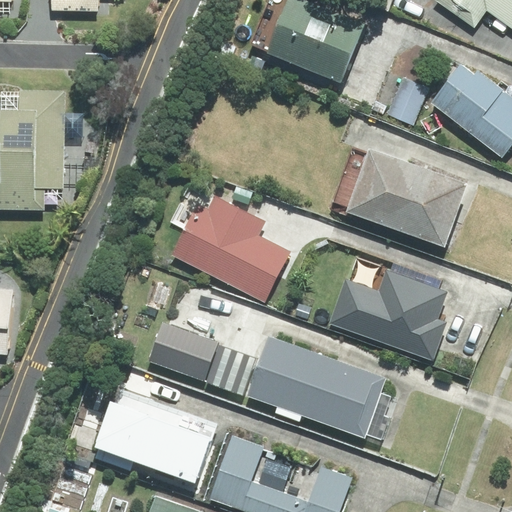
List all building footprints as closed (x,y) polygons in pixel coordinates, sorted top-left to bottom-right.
[(0,0),(0,13),(19,14),(19,0),(0,0)] [(58,0),(58,9),(105,12),(105,0),(58,0)] [(325,0),(277,0),(259,47),(358,84),(382,21),(325,0)] [(491,11),(511,24),(511,0),(440,0),(439,3),(479,29),(491,11)] [(511,93),(471,62),(439,103),(507,156),(511,149),(511,93)] [(432,89),(406,78),(389,115),(416,127),(432,89)] [(0,217),(47,219),(50,90),(0,88),(0,217)] [(459,247),(482,182),(384,148),(382,154),(358,145),(337,204),(459,247)] [(271,220),(213,189),(178,255),(273,306),(301,253),(264,233),(271,220)] [(389,292),(353,279),(337,323),(444,360),(458,321),(448,317),(457,291),(397,270),(389,292)] [(263,307),(216,286),(194,337),(241,357),(263,307)] [(0,350),(16,352),(22,289),(0,287),(0,350)] [(279,414),(307,423),(310,414),(372,435),(392,374),(275,335),(255,396),(282,405),(279,414)] [(130,387),(103,459),(139,473),(145,459),(210,484),(232,426),(130,387)] [(244,434),(219,499),(252,511),(350,511),(363,479),(244,434)] [(208,511),(162,495),(156,511),(208,511)]
